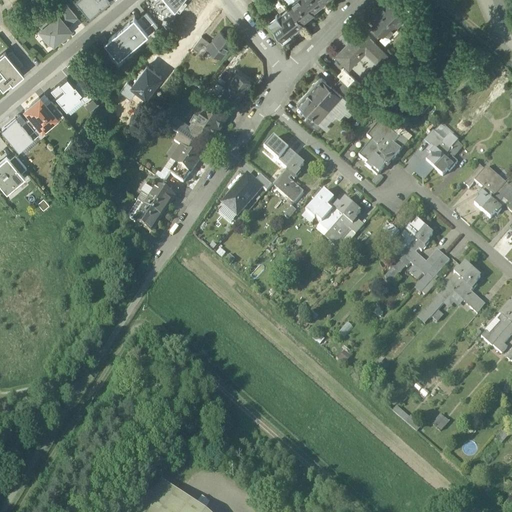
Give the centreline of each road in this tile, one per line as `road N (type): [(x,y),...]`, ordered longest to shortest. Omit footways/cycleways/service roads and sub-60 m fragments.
road 1 (residential): [(266,106),(383,203),(412,185),(511,273)]
road 2 (unclassified): [(2,511),(158,263)]
road 3 (residential): [(158,263),(266,106)]
road 4 (residential): [(0,112),(134,0)]
road 5 (unknown): [(218,0),(151,107)]
